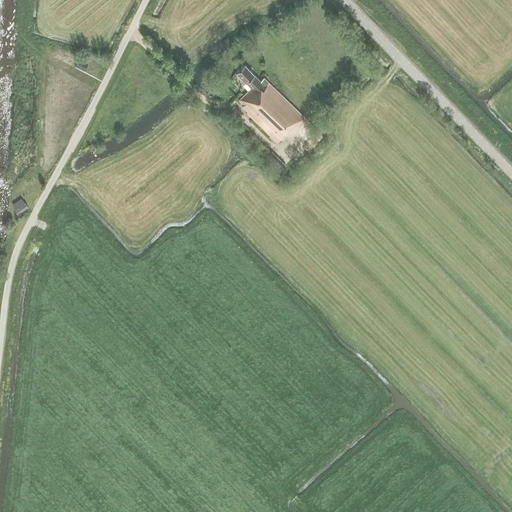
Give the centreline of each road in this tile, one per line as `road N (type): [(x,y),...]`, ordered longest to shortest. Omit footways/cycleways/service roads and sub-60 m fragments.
road 1 (unclassified): [(0,341),(19,242),(145,0)]
road 2 (tertiary): [(511,173),(344,0)]
